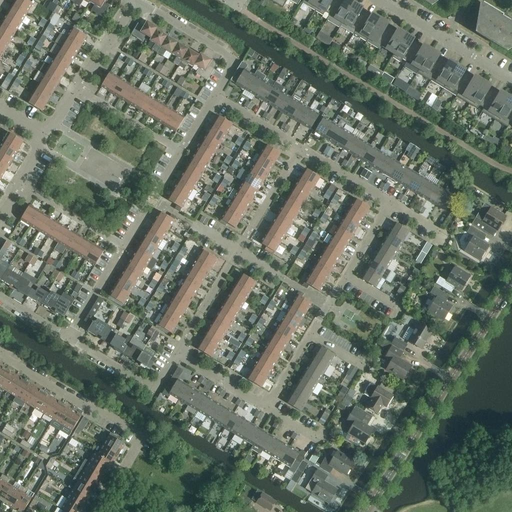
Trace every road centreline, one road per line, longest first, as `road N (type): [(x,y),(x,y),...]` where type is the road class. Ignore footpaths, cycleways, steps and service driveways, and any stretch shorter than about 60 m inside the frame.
road 1 (unclassified): [(365,511),(511,283)]
road 2 (residential): [(97,511),(141,437),(0,351)]
road 3 (residential): [(378,0),(511,80)]
road 4 (residential): [(215,95),(232,66),(225,53),(137,0)]
road 5 (residential): [(68,337),(154,390),(177,353)]
